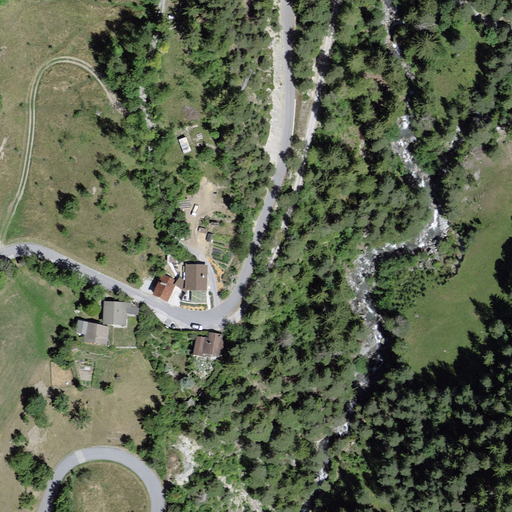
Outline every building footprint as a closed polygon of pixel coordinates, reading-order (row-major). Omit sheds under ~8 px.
[(211,267),(190,266),(189,291),(211,292),(211,267)] [(168,275),(157,296),(172,303),(180,287),(177,286),(179,281),(168,275)] [(131,304),(109,303),(107,325),(130,326),(131,304)] [(92,324),(82,322),(80,335),(90,336),(92,324)] [(115,328),(92,324),(89,343),(112,347),(115,328)] [(196,333),(194,350),(222,354),(225,331),(208,329),(207,334),(196,333)]
